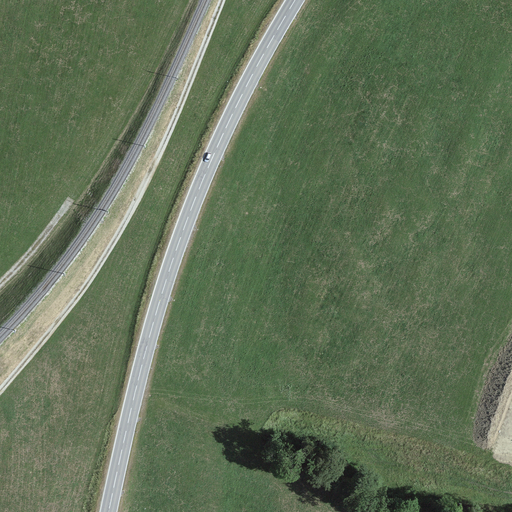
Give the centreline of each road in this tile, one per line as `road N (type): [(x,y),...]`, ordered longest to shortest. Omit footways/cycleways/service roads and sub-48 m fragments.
road 1 (primary): [(295,0),(248,81),(184,226),(138,375),(108,511)]
road 2 (track): [(221,0),(141,192),(80,291),(0,390)]
